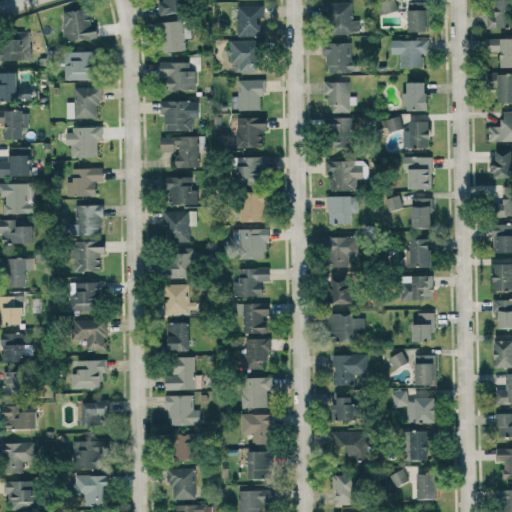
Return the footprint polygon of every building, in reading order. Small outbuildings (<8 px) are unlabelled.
[(159,15),(190,10),(188,0),(162,0),(163,0),(157,1),(159,15)] [(380,0),(380,12),(397,12),(396,0),(380,0)] [(486,28),(511,27),(511,0),(494,0),(495,15),(486,15),(486,28)] [(327,33),(360,33),(359,19),(352,19),(352,1),(326,2),(327,33)] [(408,31),(427,31),(426,1),(408,1),(408,31)] [(237,36),(260,35),(259,17),(264,17),(264,4),(236,5),(237,36)] [(98,37),(96,24),(91,25),(89,7),(62,11),(65,41),(98,37)] [(191,37),(190,20),(162,21),(162,51),(186,50),(185,37),(191,37)] [(0,59),(26,60),(26,31),(18,31),(18,37),(1,37),(1,47),(0,47),(0,59)] [(511,66),(511,37),(488,38),(488,51),(500,51),(501,67),(511,66)] [(423,67),(423,53),(429,53),(429,39),(392,39),(391,53),(400,54),(400,66),(423,67)] [(261,72),(262,40),(230,40),(230,71),(261,72)] [(325,72),(352,72),(352,42),(325,42),(325,72)] [(65,79),(96,79),(96,50),(64,51),(65,79)] [(196,70),(189,69),(189,61),(159,61),(158,76),(167,77),(167,89),(195,89),(196,70)] [(19,72),(0,72),(0,99),(19,100),(19,72)] [(511,102),(511,73),(498,74),(499,102),(511,102)] [(260,109),(260,94),(266,94),(266,79),(236,79),(237,110),(260,109)] [(349,80),(325,81),(326,104),(334,104),(334,112),(350,111),(350,104),(356,104),(356,96),(350,96),(349,80)] [(427,81),(407,82),(407,90),(404,90),(404,111),(427,110),(427,81)] [(67,118),(100,117),(99,86),(74,87),(74,101),(67,102),(67,118)] [(164,130),(192,130),(192,117),(199,117),(199,100),(163,100),(164,130)] [(5,139),(24,138),(24,127),(29,127),(29,109),(0,109),(0,129),(5,129),(5,139)] [(489,141),(511,140),(511,110),(503,110),(503,125),(489,126),(489,141)] [(239,146),(262,146),(262,130),(267,129),(267,116),(238,117),(239,146)] [(351,147),(353,117),(329,116),(328,146),(351,147)] [(403,128),(401,116),(379,118),(381,130),(403,128)] [(403,148),(430,147),(429,120),(410,120),(410,130),(403,130),(403,148)] [(103,126),(66,127),(66,145),(72,145),(72,157),(98,156),(97,139),(103,139),(103,126)] [(199,136),(160,135),(160,151),(176,151),(176,166),(198,167),(199,136)] [(31,146),(10,146),(10,161),(0,160),(0,175),(31,175),(31,146)] [(492,176),(511,176),(511,158),(511,149),(496,149),(496,160),(492,160),(492,176)] [(266,184),(266,155),(239,156),(239,185),(266,184)] [(409,188),(432,188),(431,156),(403,156),(403,169),(408,169),(409,188)] [(367,159),(325,160),(325,173),(332,173),(332,190),(357,189),(357,178),(368,178),(367,159)] [(96,181),(103,180),(103,167),(72,167),(72,196),(96,195),(96,181)] [(192,176),(166,176),(166,204),(198,203),(198,189),(192,189),(192,176)] [(35,212),(34,182),(0,182),(0,195),(4,196),(4,213),(35,212)] [(511,215),(511,186),(494,186),(493,215),(511,215)] [(240,221),(265,221),(266,191),(241,191),(240,221)] [(389,211),(403,206),(399,194),(385,199),(389,211)] [(328,223),(352,223),(352,212),(358,212),(358,195),(327,196),(328,223)] [(413,228),(431,227),(431,197),(412,197),(413,228)] [(102,234),(102,204),(74,204),(74,234),(102,234)] [(197,210),(164,210),(165,241),(190,241),(190,225),(197,225),(197,210)] [(18,219),(0,218),(0,233),(3,234),(3,242),(33,243),(33,226),(17,225),(18,219)] [(493,251),(511,251),(511,223),(493,223),(493,251)] [(268,258),(267,228),(240,228),(241,258),(268,258)] [(359,236),(329,236),(328,266),(348,266),(348,256),(359,256),(359,236)] [(408,238),(407,266),(430,267),(431,238),(408,238)] [(104,240),(74,240),(74,271),(100,270),(100,253),(104,253),(104,240)] [(193,277),(193,265),(199,265),(199,248),(168,249),(169,277),(193,277)] [(26,286),(27,268),(34,268),(34,257),(0,257),(0,271),(7,271),(7,286),(26,286)] [(511,263),(494,263),(494,289),(511,289),(511,263)] [(238,267),(239,296),(263,295),(262,280),(270,280),(269,267),(238,267)] [(434,298),(433,274),(401,275),(402,299),(434,298)] [(352,302),(351,275),(329,276),(330,303),(352,302)] [(74,282),(75,308),(104,307),(103,281),(74,282)] [(190,302),(189,283),(168,283),(168,299),(164,299),(164,315),(190,315),(190,309),(197,309),(197,301),(190,302)] [(2,323),(23,323),(22,295),(1,296),(2,323)] [(511,327),(511,298),(493,298),(493,312),(498,312),(498,328),(511,327)] [(243,332),(265,333),(266,315),(269,315),(269,303),(243,302),(243,332)] [(413,340),(435,340),(435,312),(418,311),(418,324),(413,324),(413,340)] [(330,341),(354,341),(354,332),(365,331),(365,317),(354,317),(354,312),(330,312),(330,341)] [(86,349),(106,350),(107,319),(74,318),(74,338),(87,338),(86,349)] [(190,350),(189,321),(167,322),(167,350),(190,350)] [(25,360),(25,354),(33,354),(32,343),(24,344),(23,332),(2,332),(3,361),(25,360)] [(247,368),(266,368),(265,351),(271,351),(271,337),(246,338),(247,368)] [(495,367),(511,366),(511,339),(495,340),(495,367)] [(382,360),(389,372),(408,362),(402,350),(382,360)] [(334,385),(354,384),(354,373),(368,373),(367,353),(332,354),(334,385)] [(416,384),(435,384),(434,354),(415,354),(416,384)] [(166,389),(201,388),(201,374),(195,374),(194,356),(173,356),(173,374),(165,375),(166,389)] [(102,387),(102,372),(107,372),(107,359),(77,359),(77,373),(72,373),(72,388),(102,387)] [(26,371),(4,370),(3,394),(25,394),(26,371)] [(511,372),(507,373),(507,390),(496,389),(496,402),(511,402),(511,372)] [(272,376),(243,377),(244,407),(267,407),(267,389),(272,389),(272,376)] [(436,397),(408,398),(407,390),(392,390),(393,406),(407,406),(407,422),(436,421),(436,397)] [(194,424),(193,394),(167,394),(168,424),(194,424)] [(355,419),(354,396),(337,397),(337,420),(355,419)] [(82,401),(83,416),(78,416),(79,424),(106,423),(105,400),(82,401)] [(37,427),(36,404),(4,404),(5,428),(37,427)] [(497,436),(511,435),(511,412),(497,413),(497,436)] [(241,434),(252,434),(252,443),(273,443),(272,413),(241,413),(241,434)] [(333,431),(334,457),(365,456),(364,430),(333,431)] [(428,437),(427,437),(427,430),(407,430),(406,459),(428,459),(428,437)] [(199,432),(173,433),(174,460),(200,459),(199,432)] [(74,441),(75,468),(108,468),(107,440),(74,441)] [(3,472),(23,472),(23,461),(36,461),(35,441),(2,442),(3,472)] [(511,447),(501,447),(500,476),(511,476),(511,447)] [(248,478),(273,478),(272,450),(247,451),(248,478)] [(170,499),(196,498),(195,467),(170,468),(170,499)] [(436,498),(436,473),(417,473),(417,499),(436,498)] [(110,475),(74,474),(74,494),(84,495),(84,504),(109,505),(110,475)] [(352,503),(352,493),(356,493),(355,474),(333,475),(334,504),(352,503)] [(35,480),(8,480),(8,509),(40,508),(39,492),(35,492),(35,480)] [(238,511),(261,511),(261,502),(275,502),(274,489),(238,490),(238,511)] [(511,511),(511,489),(502,489),(502,511),(511,511)] [(207,511),(208,504),(173,503),(172,511),(207,511)]
